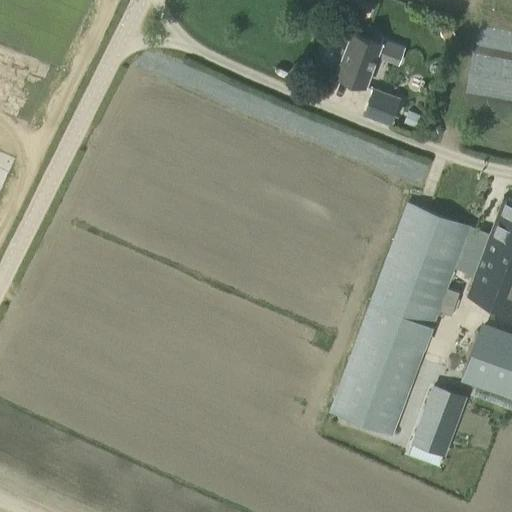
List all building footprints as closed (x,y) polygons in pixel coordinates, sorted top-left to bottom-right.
[(351,0),(348,8),(368,16),(373,3),(365,0),(351,0)] [(455,35),(450,24),(439,29),(445,40),(455,35)] [(366,86),(382,43),(351,31),(335,74),(366,86)] [(400,97),(373,87),(368,102),(394,112),(400,97)] [(409,111),(404,122),(420,129),(424,117),(409,111)] [(466,294),(511,310),(511,198),(504,196),(490,233),(407,201),(329,409),(393,432),(454,268),(473,276),(466,294)] [(511,335),(481,324),(461,377),(511,395),(511,335)] [(435,385),(417,433),(446,444),(464,396),(435,385)]
